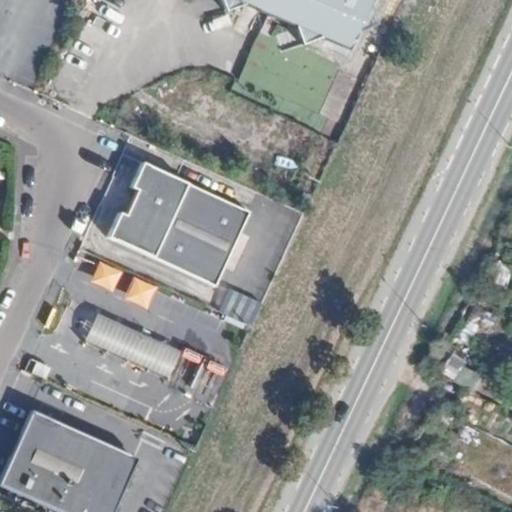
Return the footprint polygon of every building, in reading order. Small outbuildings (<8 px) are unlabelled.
[(269,0),(303,15),(309,34),(328,26),(356,39),(373,0),(269,0)] [(255,203),(146,153),(135,178),(142,182),(130,207),(122,203),(110,227),(219,278),(255,203)] [(238,283),(227,306),(260,321),(271,299),(238,283)] [(107,304),(91,337),(197,388),(212,356),(107,304)] [(82,511),(113,511),(143,449),(37,399),(2,474),(82,511)]
